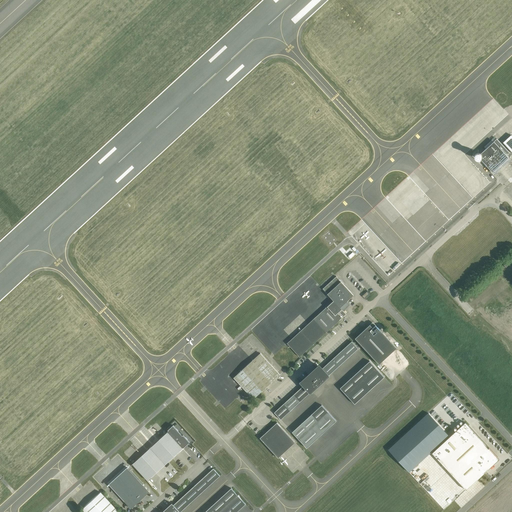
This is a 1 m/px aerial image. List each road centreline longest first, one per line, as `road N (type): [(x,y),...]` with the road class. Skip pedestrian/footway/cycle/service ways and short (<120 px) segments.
road 1 (unclassified): [(379,298),(511,441)]
road 2 (unclassified): [(261,407),(379,298)]
road 3 (unclassified): [(421,258),(511,344)]
